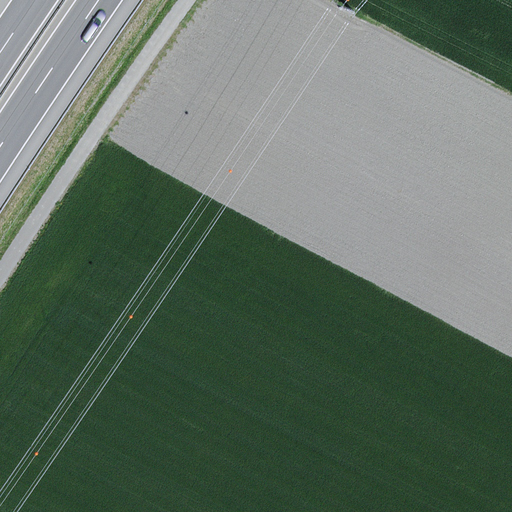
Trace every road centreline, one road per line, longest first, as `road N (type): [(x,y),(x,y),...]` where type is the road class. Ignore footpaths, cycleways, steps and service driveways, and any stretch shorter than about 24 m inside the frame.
road 1 (track): [(190,0),(0,276)]
road 2 (motorway): [(0,144),(99,0)]
